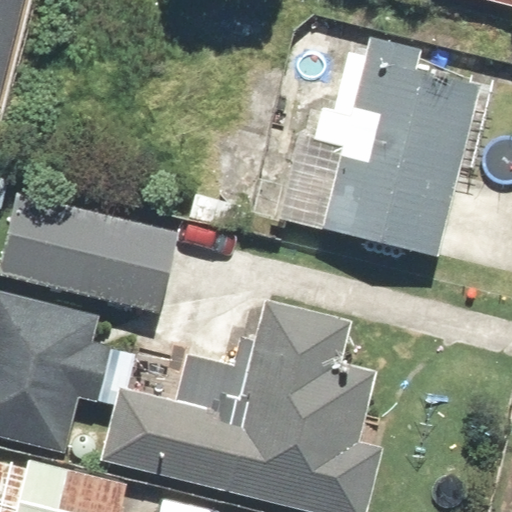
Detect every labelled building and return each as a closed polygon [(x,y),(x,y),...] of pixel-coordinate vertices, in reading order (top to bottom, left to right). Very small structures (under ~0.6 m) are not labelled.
[(0,0),(0,93),(2,94),(21,0),(0,0)] [(259,0),(259,22),(319,23),(320,0),(259,0)] [(437,254),(480,84),(413,67),(417,51),(371,39),(352,113),(327,106),(319,137),(302,133),(281,214),(437,254)] [(17,194),(0,266),(0,273),(160,310),(178,231),(17,194)] [(103,314),(0,288),(0,436),(67,453),(80,400),(99,404),(112,353),(95,349),(103,314)] [(120,384),(103,458),(343,511),(366,511),(381,447),(362,442),(377,375),(336,365),(347,313),(265,294),(256,334),(242,331),(234,365),(187,354),(177,397),(120,384)] [(31,457),(15,511),(119,511),(128,485),(31,457)]
